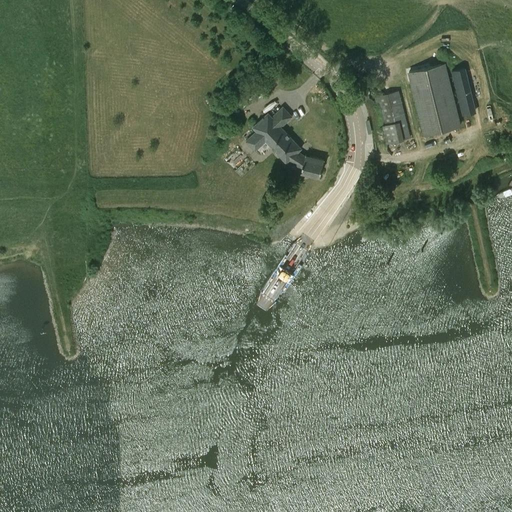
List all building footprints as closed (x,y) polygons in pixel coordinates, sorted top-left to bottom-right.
[(408,72),(409,76),(423,134),(460,125),(444,63),(408,72)] [(463,67),(451,70),(463,115),(475,112),(463,67)] [(382,125),(385,136),(387,143),(410,137),(398,90),(378,95),(379,97),(375,97),(376,102),(380,101),(385,124),(382,125)] [(359,95),(365,101),(369,97),(363,91),(359,95)] [(256,131),(250,136),(245,141),(255,151),(265,142),(286,163),(289,160),(299,151),(302,148),(281,127),(292,117),(283,106),(272,116),(268,112),(252,127),(256,131)] [(306,156),(299,151),(289,160),(302,169),(301,173),(319,177),(324,159),(306,155),(306,156)]
